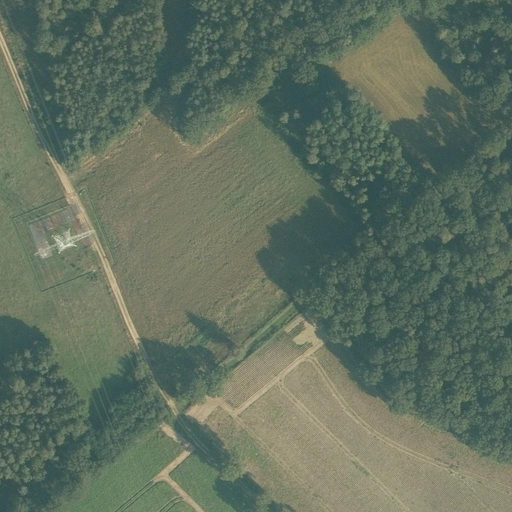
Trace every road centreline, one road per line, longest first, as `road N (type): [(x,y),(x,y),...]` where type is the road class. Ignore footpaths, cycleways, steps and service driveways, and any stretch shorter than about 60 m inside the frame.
road 1 (track): [(0,42),(173,415)]
road 2 (track): [(511,445),(396,391),(327,281)]
road 3 (track): [(327,281),(511,121)]
road 4 (track): [(173,415),(327,281)]
road 5 (track): [(173,415),(268,511)]
